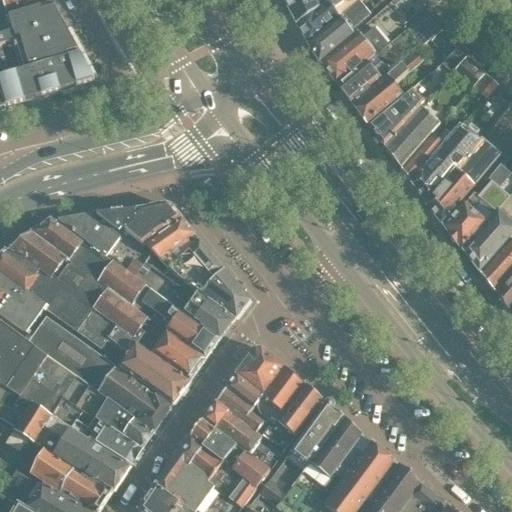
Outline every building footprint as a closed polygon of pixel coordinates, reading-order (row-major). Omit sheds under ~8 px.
[(14,9),(42,0),(0,0),(0,18),(7,16),(6,12),(14,9)] [(282,0),(285,4),(289,11),(297,26),(332,0),(282,0)] [(332,0),(297,26),(308,44),(341,18),(334,10),(347,0),(332,0)] [(428,11),(418,0),(394,0),(391,3),(378,14),(372,20),(354,35),(320,64),(337,87),(427,11),(428,11)] [(382,0),(373,8),(374,9),(378,14),(391,3),(388,0),(382,0)] [(360,2),(308,45),(320,63),(353,34),(354,35),(372,20),(369,16),(371,14),(369,13),(360,2)] [(52,4),(35,9),(7,16),(0,18),(0,41),(11,38),(19,65),(79,52),(52,4)] [(371,14),(369,16),(372,20),(378,14),(374,9),(369,13),(371,14)] [(429,13),(338,87),(353,106),(421,48),(432,39),(443,30),(429,13)] [(443,31),(432,41),(448,58),(459,49),(443,31)] [(80,55),(79,52),(19,65),(11,38),(0,41),(0,96),(5,108),(6,107),(63,91),(95,81),(80,55)] [(448,58),(442,63),(452,73),(467,57),(466,56),(459,49),(448,58)] [(416,54),(353,107),(368,126),(403,97),(394,86),(423,61),(416,54)] [(467,57),(452,73),(471,90),(476,85),(486,74),(485,73),(467,57)] [(486,74),(476,85),(480,88),(489,77),(486,74)] [(490,78),(478,91),(487,99),(499,86),(490,78)] [(368,126),(384,148),(384,147),(420,107),(424,102),(411,90),(403,97),(368,126)] [(432,134),(440,125),(420,107),(384,147),(401,170),(432,134)] [(432,134),(401,170),(413,185),(413,184),(454,137),(446,130),(438,140),(432,134)] [(413,185),(427,204),(428,204),(477,146),(482,141),(483,140),(477,135),(472,142),(459,131),(413,185)] [(442,225),(499,155),(482,141),(477,146),(427,205),(442,225)] [(508,157),(501,165),(504,168),(511,160),(508,157)] [(475,193),(445,228),(463,252),(510,198),(499,188),(492,182),(479,197),(475,193)] [(510,198),(463,252),(480,274),(511,236),(511,224),(507,220),(511,213),(511,197),(511,196),(510,198)] [(99,219),(120,234),(122,230),(144,248),(182,220),(172,207),(167,205),(165,206),(137,210),(137,209),(97,214),(98,218),(99,219)] [(120,234),(99,219),(97,222),(91,217),(91,215),(59,220),(59,221),(52,221),(130,276),(149,252),(144,248),(122,230),(120,234)] [(182,220),(144,248),(149,252),(160,261),(182,246),(195,236),(182,220)] [(93,310),(134,340),(148,320),(147,320),(128,306),(143,285),(130,276),(52,221),(49,222),(42,226),(44,231),(37,236),(32,233),(28,236),(28,237),(5,252),(0,256),(0,277),(2,279),(43,309),(76,334),(93,310)] [(511,237),(480,274),(494,293),(495,292),(511,272),(511,237)] [(188,251),(169,269),(199,294),(224,270),(207,250),(199,241),(188,251)] [(169,269),(160,261),(149,252),(130,276),(143,285),(208,331),(220,340),(221,339),(233,323),(199,294),(169,269)] [(224,270),(199,294),(233,323),(250,301),(248,299),(243,294),(244,293),(242,291),(242,292),(238,287),(238,286),(236,285),(231,278),(230,279),(226,273),(224,270)] [(511,274),(495,293),(509,311),(509,310),(511,307),(511,274)] [(43,309),(2,279),(0,277),(0,315),(25,334),(43,309)] [(205,360),(220,340),(208,331),(143,285),(128,306),(147,320),(148,320),(205,360)] [(119,368),(172,406),(191,382),(190,381),(132,343),(134,340),(93,310),(76,334),(100,350),(108,340),(128,355),(119,368)] [(114,369),(115,367),(44,318),(27,343),(33,349),(77,378),(97,392),(153,433),(170,409),(114,369)] [(190,381),(205,360),(148,320),(134,340),(132,343),(190,381)] [(0,418),(16,428),(31,404),(51,417),(63,400),(77,378),(33,349),(27,343),(0,323),(0,418)] [(236,375),(263,398),(284,369),(262,349),(256,350),(254,350),(236,375)] [(284,369),(263,398),(254,410),(274,426),(277,423),(304,385),(284,369)] [(263,398),(236,375),(227,388),(254,410),(263,398)] [(153,433),(97,392),(77,378),(63,400),(83,413),(95,420),(141,451),(142,450),(142,449),(152,434),(153,433)] [(304,385),(277,423),(295,437),(322,400),(304,385)] [(272,430),(251,414),(254,410),(227,388),(216,403),(260,437),(283,454),(290,443),(272,430)] [(63,400),(51,417),(131,467),(141,451),(95,420),(89,429),(77,422),(83,413),(63,400)] [(216,403),(203,421),(257,461),(262,465),(268,457),(267,456),(270,453),(256,442),(260,437),(216,403)] [(13,431),(27,440),(34,445),(100,482),(114,492),(115,492),(116,490),(115,490),(116,489),(116,488),(118,485),(119,484),(125,474),(126,474),(130,468),(131,467),(51,417),(31,404),(16,428),(13,431)] [(291,454),(286,460),(303,472),(307,467),(308,465),(335,428),(343,418),(344,418),(327,404),(326,405),(325,408),(291,454)] [(400,467),(395,462),(373,443),(372,444),(362,436),(363,435),(344,419),(343,418),(335,428),(308,465),(307,467),(303,472),(286,494),(276,508),(259,495),(248,509),(251,511),(399,511),(420,485),(400,467)] [(270,471),(257,461),(203,421),(190,439),(256,490),(270,471)] [(190,511),(207,511),(210,510),(212,511),(239,511),(256,490),(190,439),(156,485),(190,511)] [(27,440),(13,464),(91,511),(100,511),(114,492),(100,482),(34,445),(27,440)] [(25,510),(24,511),(87,511),(16,469),(1,495),(25,510)] [(270,481),(260,494),(259,495),(276,508),(286,494),(270,481)] [(190,511),(156,485),(145,502),(151,507),(147,511),(212,511),(210,510),(207,511),(190,511)] [(439,511),(444,505),(420,485),(399,511),(439,511)] [(1,495),(0,494),(0,511),(24,511),(25,510),(1,495)]
